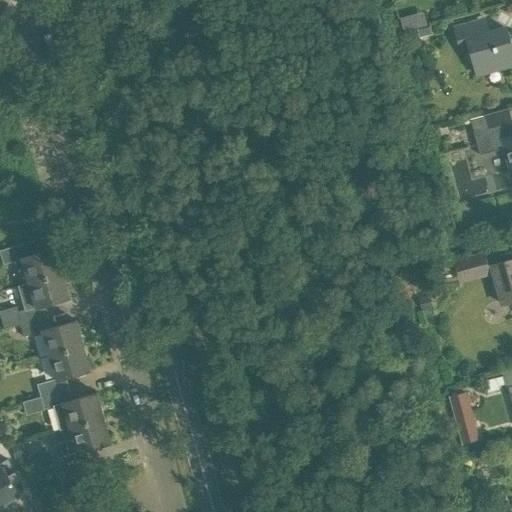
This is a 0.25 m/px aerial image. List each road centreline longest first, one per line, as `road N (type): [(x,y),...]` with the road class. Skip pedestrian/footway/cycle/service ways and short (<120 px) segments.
road 1 (secondary): [(213,511),(69,0)]
road 2 (residential): [(167,479),(41,42)]
